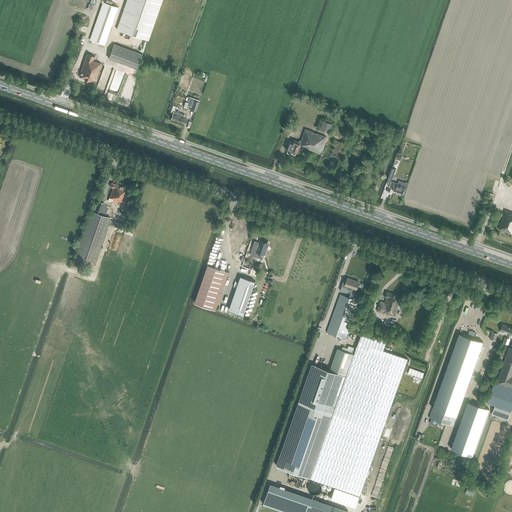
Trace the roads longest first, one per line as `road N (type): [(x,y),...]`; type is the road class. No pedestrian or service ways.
road 1 (unclassified): [(511,293),(0,112)]
road 2 (primary): [(511,263),(0,85)]
road 3 (unknown): [(355,237),(271,468),(361,509)]
